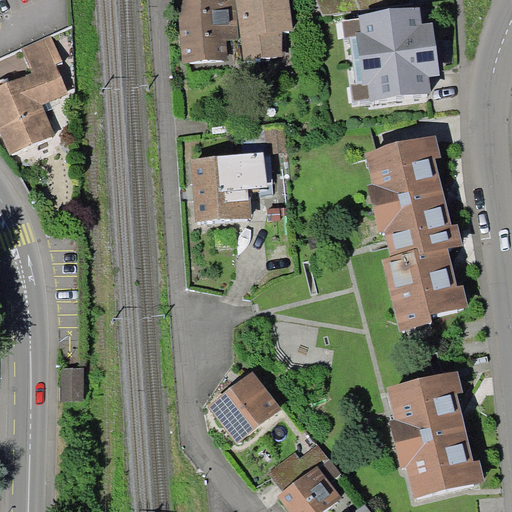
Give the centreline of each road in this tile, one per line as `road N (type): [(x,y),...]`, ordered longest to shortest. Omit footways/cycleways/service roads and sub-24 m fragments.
road 1 (residential): [(511,356),(489,126),(499,51),(511,22)]
road 2 (tertiary): [(0,219),(21,268),(31,344),(28,511)]
